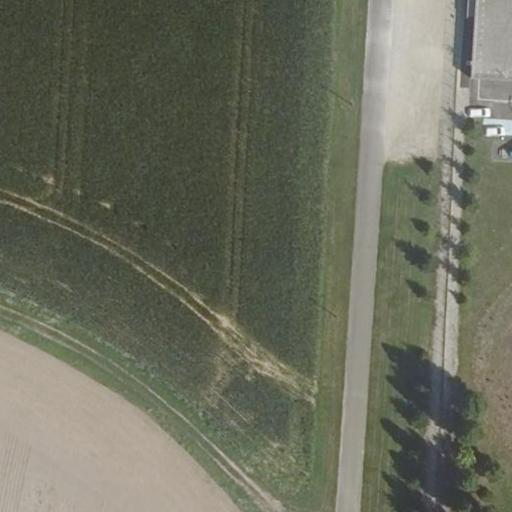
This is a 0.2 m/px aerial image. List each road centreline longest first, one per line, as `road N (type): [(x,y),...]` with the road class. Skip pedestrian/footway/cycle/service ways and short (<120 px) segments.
road 1 (unclassified): [(377,0),(349,511)]
road 2 (track): [(273,511),(130,381),(0,312)]
